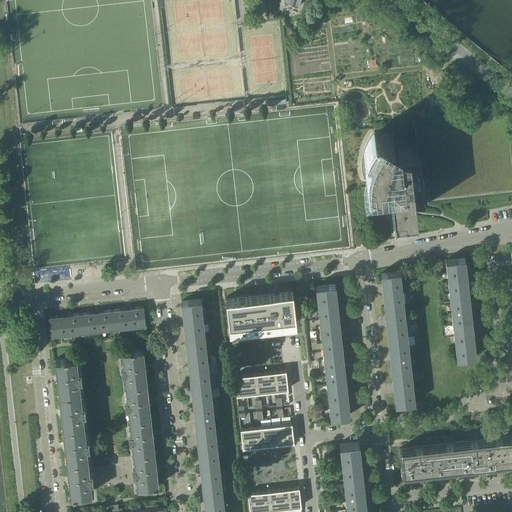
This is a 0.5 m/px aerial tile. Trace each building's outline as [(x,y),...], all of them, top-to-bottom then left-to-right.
[(389,177),(391,198),(393,213),(394,213),(393,207),(403,206),(404,212),(405,212),(405,210),(409,210),(414,209),(414,210),(415,210),(414,201),(511,190),(511,163),(511,150),(507,116),(421,126),(414,126),(416,143),(396,146),(396,148),(390,146),(393,137),(373,132),(372,134),(370,136),(368,139),(367,141),(366,144),(365,146),(364,149),(363,152),(363,155),(362,158),(362,161),(362,163),(362,166),(362,169),(362,172),(363,175),(364,178),(366,178),(366,179),(381,182),(382,176),(389,177)] [(445,259),(447,276),(467,274),(465,257),(445,259)] [(380,272),(382,290),(402,288),(400,270),(380,272)] [(447,276),(449,292),(469,290),(467,274),(447,276)] [(315,285),(317,303),(337,300),(335,283),(315,285)] [(382,290),(384,305),(404,303),(402,288),(382,290)] [(250,295),(225,298),(228,325),(232,324),(259,321),(295,317),(292,290),(278,292),(274,293),(274,292),(250,295)] [(449,292),(451,309),(471,307),(469,290),(449,292)] [(181,300),(183,317),(202,315),(201,298),(181,300)] [(317,303),(319,319),(339,316),(337,300),(317,303)] [(384,305),(386,321),(406,319),(404,303),(384,305)] [(130,316),(128,316),(130,331),(134,331),(133,326),(145,324),(143,307),(129,308),(130,316)] [(451,309),(452,325),(472,322),(471,307),(451,309)] [(125,309),(112,310),(114,328),(125,326),(126,332),(130,331),(128,316),(126,316),(125,309)] [(99,319),(97,319),(99,335),(102,334),(102,329),(114,328),(112,310),(98,312),(99,319)] [(94,312),(80,314),(82,331),(94,330),(94,335),(99,335),(97,319),(95,320),(94,312)] [(68,323),(66,323),(67,338),(71,338),(70,333),(82,331),(80,314),(67,315),(68,323)] [(183,317),(184,333),(204,331),(202,315),(183,317)] [(67,338),(66,323),(64,323),(63,316),(49,317),(51,335),(63,333),(63,339),(67,338)] [(319,319),(321,335),(341,332),(339,316),(319,319)] [(386,321),(387,338),(407,336),(406,319),(386,321)] [(452,325),(454,341),(474,339),(472,322),(452,325)] [(184,333),(186,350),(206,348),(204,331),(184,333)] [(321,335),(322,351),(342,349),(341,332),(321,335)] [(387,338),(389,355),(409,352),(407,336),(387,338)] [(474,339),(454,341),(456,358),(476,356),(475,346),(474,339)] [(186,350),(188,366),(208,364),(206,348),(186,350)] [(120,365),(121,371),(144,368),(142,349),(138,349),(138,350),(134,350),(134,349),(130,350),(122,351),(122,352),(124,364),(120,365)] [(322,351),(324,367),(344,365),(342,349),(322,351)] [(389,355),(391,371),(411,368),(409,352),(389,355)] [(55,359),(58,378),(81,375),(80,369),(77,370),(75,358),(76,358),(76,356),(67,357),(64,357),(64,358),(60,358),(55,359)] [(188,366),(190,383),(210,381),(208,364),(188,366)] [(324,367),(326,384),(346,381),(344,365),(324,367)] [(125,373),(126,385),(146,383),(144,368),(121,371),(121,373),(125,373)] [(391,371),(393,387),(413,385),(411,368),(391,371)] [(285,369),(275,371),(277,390),(288,389),(285,369)] [(275,371),(265,372),(267,391),(277,390),(275,371)] [(265,372),(255,373),(257,392),(267,391),(265,372)] [(255,373),(244,374),(246,393),(257,392),(255,373)] [(244,374),(234,375),(236,395),(246,393),(244,374)] [(58,378),(59,393),(79,390),(78,378),(81,378),(81,375),(58,378)] [(190,383),(192,399),(212,397),(210,381),(190,383)] [(326,384),(328,400),(348,398),(346,381),(326,384)] [(124,398),(125,405),(148,403),(146,383),(126,385),(127,398),(124,398)] [(413,385),(393,387),(393,391),(395,404),(405,403),(415,402),(413,385)] [(59,393),(61,411),(84,409),(84,403),(81,403),(79,390),(59,393)] [(192,399),(194,416),(214,414),(212,397),(192,399)] [(348,398),(328,400),(330,417),(350,415),(348,398)] [(128,407),(130,419),(150,417),(148,403),(125,405),(125,407),(128,407)] [(61,411),(63,427),(83,424),(82,412),(85,411),(84,409),(61,411)] [(194,416),(195,431),(215,429),(214,414),(194,416)] [(128,432),(129,439),(152,436),(150,417),(130,419),(131,432),(128,432)] [(291,422),(280,423),(282,443),(294,442),(291,422)] [(280,423),(270,425),(272,444),(282,443),(280,423)] [(63,427),(65,445),(88,442),(88,437),(84,437),(83,424),(63,427)] [(270,425),(259,426),(262,445),(272,444),(270,425)] [(259,426),(249,427),(252,446),(262,445),(259,426)] [(249,427),(240,428),(242,447),(252,446),(249,427)] [(195,431),(197,448),(217,446),(215,429),(195,431)] [(511,449),(510,435),(498,437),(501,461),(511,459),(511,449)] [(132,440),(134,453),(153,451),(152,436),(129,439),(129,441),(132,440)] [(498,437),(486,438),(488,463),(501,461),(498,437)] [(486,438),(473,440),(476,464),(488,463),(486,438)] [(473,440),(461,441),(464,465),(476,464),(473,440)] [(339,443),(341,460),(361,458),(359,441),(339,443)] [(461,441),(449,442),(451,467),(464,465),(461,441)] [(65,445),(67,461),(87,459),(85,446),(89,445),(88,442),(65,445)] [(449,442),(436,444),(439,468),(451,467),(449,442)] [(436,444),(418,446),(421,470),(439,468),(436,444)] [(197,448),(199,464),(219,462),(217,446),(197,448)] [(421,470),(418,446),(400,448),(403,472),(421,470)] [(132,466),(133,472),(156,470),(153,451),(134,453),(135,466),(132,466)] [(341,460),(342,476),(363,474),(361,458),(341,460)] [(67,461),(69,479),(92,476),(91,471),(88,471),(87,459),(67,461)] [(199,464),(201,481),(221,479),(219,462),(199,464)] [(156,470),(133,472),(133,474),(136,474),(137,486),(137,487),(149,486),(152,485),(153,486),(156,486),(156,485),(157,485),(156,470)] [(342,476),(344,492),(364,490),(363,474),(342,476)] [(92,476),(69,479),(71,495),(72,495),(76,495),(76,494),(79,494),(91,493),(91,491),(89,479),(92,479),(92,476)] [(201,481),(203,497),(223,495),(221,479),(201,481)] [(299,486),(288,487),(291,507),(301,506),(299,486)] [(288,487),(278,489),(280,508),(291,507),(288,487)] [(278,489),(268,490),(270,509),(280,508),(278,489)] [(268,490),(257,491),(260,510),(270,509),(268,490)] [(344,492),(346,509),(366,507),(364,490),(344,492)] [(257,492),(246,493),(248,511),(259,511),(257,492)] [(203,497),(204,511),(224,511),(223,495),(203,497)]
